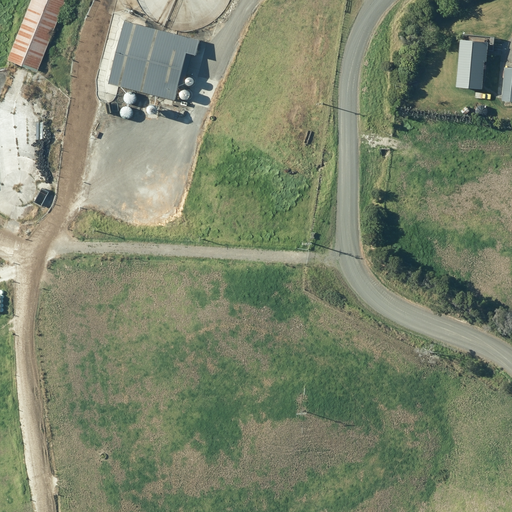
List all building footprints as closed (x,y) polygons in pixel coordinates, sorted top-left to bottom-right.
[(28,0),(5,57),(35,69),(61,0),(28,0)] [(199,41),(128,19),(110,80),(181,101),(199,41)] [(457,37),(453,85),(480,87),(481,67),(484,67),(486,40),(457,37)] [(511,66),(503,66),(500,99),(511,100),(511,66)] [(465,105),(460,110),(465,114),(469,110),(465,105)]
